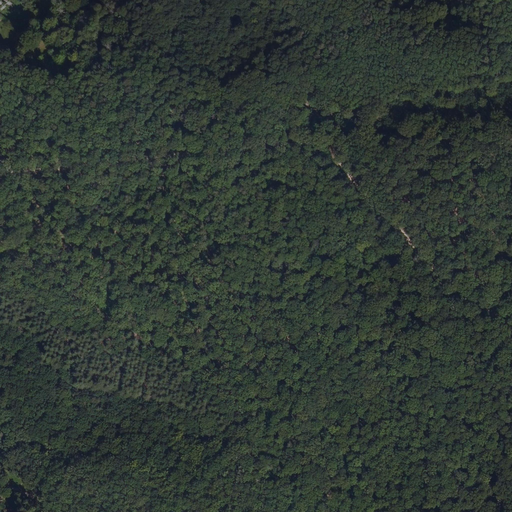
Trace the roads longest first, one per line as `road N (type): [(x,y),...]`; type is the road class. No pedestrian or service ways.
road 1 (track): [(0,172),(511,116)]
road 2 (track): [(325,137),(335,169),(455,295),(511,333)]
